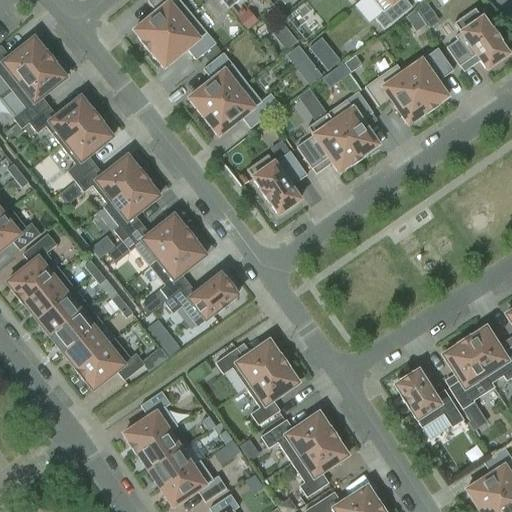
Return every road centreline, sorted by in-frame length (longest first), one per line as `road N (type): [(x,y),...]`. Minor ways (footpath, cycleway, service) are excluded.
road 1 (residential): [(72,24),(266,271)]
road 2 (residential): [(266,271),(511,98)]
road 3 (residential): [(338,375),(511,264)]
road 4 (residential): [(338,375),(426,511)]
road 5 (residential): [(266,271),(338,375)]
